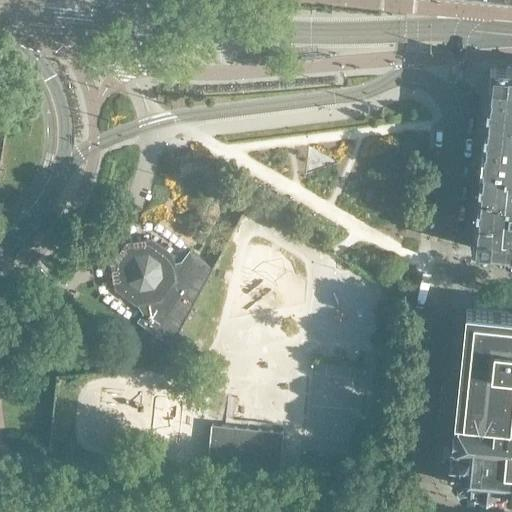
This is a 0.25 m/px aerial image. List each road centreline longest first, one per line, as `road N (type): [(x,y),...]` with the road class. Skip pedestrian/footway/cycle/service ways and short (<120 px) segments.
road 1 (residential): [(59,167),(151,120),(338,94),(390,78),(422,81),(447,96),(456,113),(443,273)]
road 2 (residential): [(443,273),(423,487),(425,501),(444,511)]
road 3 (tertiary): [(511,19),(338,0)]
road 4 (tertiary): [(59,167),(63,104),(0,17)]
